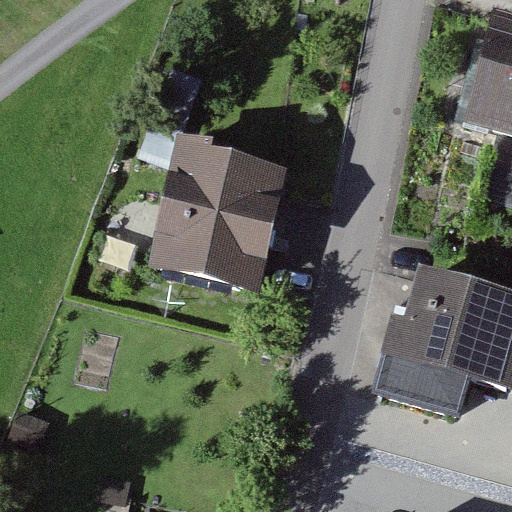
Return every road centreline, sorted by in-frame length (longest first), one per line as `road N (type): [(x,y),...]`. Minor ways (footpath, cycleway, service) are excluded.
road 1 (unclassified): [(403,0),(294,511)]
road 2 (residential): [(115,0),(0,83)]
